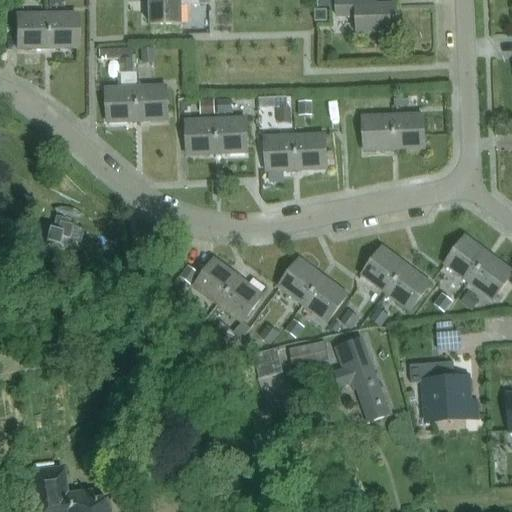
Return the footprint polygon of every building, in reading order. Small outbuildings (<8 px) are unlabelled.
[(182,7),(199,6),(198,0),(181,0),(182,1),(150,2),(151,27),(182,26),(182,7)] [(358,34),(397,33),(396,7),(369,8),(368,0),(336,0),(337,18),(357,18),(358,34)] [(315,23),(327,23),(327,12),(315,12),(315,23)] [(17,50),(47,49),(46,15),(16,16),(17,50)] [(47,49),(77,49),(76,15),(46,15),(47,49)] [(153,64),(152,49),(139,50),(140,65),(153,64)] [(132,74),(132,59),(117,60),(118,74),(132,74)] [(138,123),(168,122),(166,88),(136,89),(138,123)] [(108,124),(138,123),(136,89),(106,90),(108,124)] [(409,108),(408,95),(393,95),(394,109),(409,108)] [(232,115),(231,100),(217,101),(218,116),(232,115)] [(213,115),(212,101),(198,102),(199,116),(213,115)] [(311,103),(299,103),(299,118),(312,117),(311,103)] [(290,123),(289,109),(276,109),(276,124),(290,123)] [(395,152),(425,151),(423,116),(393,118),(395,152)] [(365,153),(395,152),(393,118),(363,119),(365,153)] [(218,156),(248,154),(246,120),(216,121),(218,156)] [(188,157),(218,156),(216,121),(186,123),(188,157)] [(297,172),(327,171),(325,136),(295,138),(297,172)] [(267,173),(297,172),(295,138),(265,139),(267,173)] [(60,238),(68,240),(72,226),(69,225),(70,221),(55,217),(52,230),(48,229),(45,243),(58,246),(60,238)] [(469,284),(490,256),(465,238),(445,266),(469,284)] [(386,295),(407,267),(382,249),(362,277),(386,295)] [(493,302),(511,276),(511,272),(490,256),(469,284),(493,302)] [(218,307),(239,279),(214,261),(194,289),(218,307)] [(303,306),(323,279),(299,261),(279,289),(303,306)] [(410,313),(431,285),(407,267),(386,295),(410,313)] [(189,268),(182,278),(191,285),(198,275),(189,268)] [(239,279),(218,307),(243,324),(263,297),(239,279)] [(327,324),(348,297),(323,279),(303,306),(327,324)] [(479,302),(466,293),(458,303),(471,313),(479,302)] [(442,295),(434,307),(444,314),(453,303),(442,295)] [(378,310),(369,321),(380,330),(389,318),(378,310)] [(358,320),(347,311),(338,323),(349,331),(358,320)] [(305,329),(294,321),(285,332),(296,341),(305,329)] [(230,332),(220,344),(229,352),(240,340),(241,342),(251,331),(243,324),(234,335),(230,332)] [(453,325),(435,326),(437,339),(454,337),(453,325)] [(270,347),(279,335),(267,326),(259,338),(270,347)] [(390,417),(370,361),(363,341),(336,351),(343,371),(335,374),(340,390),(354,385),(368,424),(390,417)] [(328,363),(323,343),(290,350),(294,371),(328,363)] [(260,380),(283,375),(277,350),(253,356),(260,380)] [(427,423),(477,420),(475,403),(466,404),(466,394),(469,394),(468,380),(449,381),(448,365),(411,368),(412,384),(424,383),(427,423)] [(107,511),(106,500),(93,501),(92,493),(66,496),(63,469),(30,473),(34,511),(107,511)]
